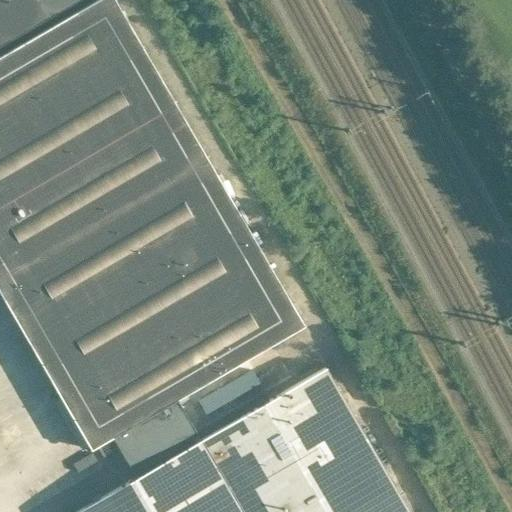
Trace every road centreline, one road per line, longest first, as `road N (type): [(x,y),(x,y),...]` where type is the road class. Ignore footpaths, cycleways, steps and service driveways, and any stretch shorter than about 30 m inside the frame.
road 1 (track): [(511,502),(223,0)]
road 2 (track): [(511,173),(417,0)]
